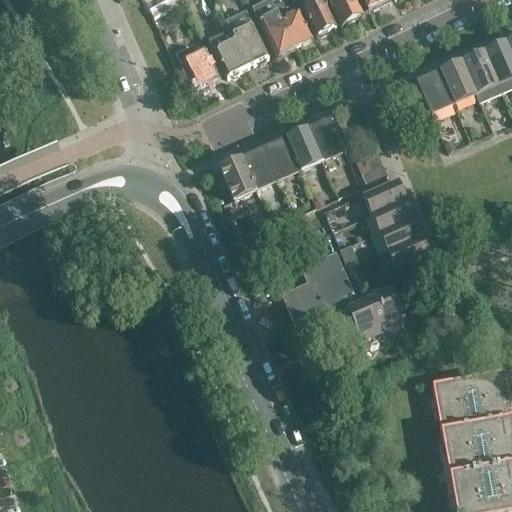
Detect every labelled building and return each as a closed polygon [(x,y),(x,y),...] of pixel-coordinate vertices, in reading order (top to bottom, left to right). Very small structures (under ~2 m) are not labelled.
[(271,3),(274,9),(282,6),(283,5),(281,0),(274,0),(270,2),(271,3)] [(295,0),(301,11),(315,40),(318,39),(321,40),(326,38),(327,34),(336,30),(321,0),(295,0)] [(325,0),(326,1),(340,31),(363,20),(353,0),(325,0)] [(380,8),(389,4),(387,0),(361,0),(368,14),(370,13),(373,14),(378,12),(380,8)] [(253,12),(277,61),(294,52),(281,24),(274,10),(271,3),(253,12)] [(282,6),(274,9),(274,10),(281,24),(294,52),(312,44),(298,15),(289,20),(282,6)] [(225,25),(234,44),(248,72),(256,68),(260,69),(264,68),(266,64),(269,62),(255,34),(246,15),(225,25)] [(248,72),(234,44),(229,34),(208,45),(227,83),(230,81),(234,83),(238,81),(239,77),(248,72)] [(489,55),(484,58),(498,89),(511,82),(511,61),(506,48),(490,55),(489,53),(489,55)] [(182,83),(188,80),(196,96),(200,95),(204,97),(208,95),(209,90),(220,85),(203,51),(196,55),(199,59),(176,70),(182,83)] [(477,60),(462,67),(475,99),(498,89),(484,58),(478,60),(477,58),(477,60)] [(445,75),(440,77),(453,108),(475,99),(462,67),(446,74),(445,72),(444,73),(445,75)] [(453,108),(440,77),(434,80),(433,77),(432,78),(433,80),(417,87),(432,121),(433,120),(432,118),(453,108)] [(352,123),(355,131),(356,134),(365,131),(360,119),(352,123)] [(339,129),(343,136),(355,131),(352,123),(339,129)] [(324,128),(308,134),(322,166),(344,156),(345,159),(346,158),(331,124),(325,127),(324,125),(323,125),(324,128)] [(343,136),(346,144),(358,138),(356,134),(355,131),(343,136)] [(356,134),(358,138),(361,146),(370,142),(365,131),(356,134)] [(292,142),(286,144),(300,175),(322,166),(308,134),(292,141),(292,139),(291,140),(292,142)] [(358,138),(346,144),(349,151),(361,146),(358,138)] [(280,147),(264,154),(278,185),(300,175),(286,144),(280,147),(280,145),(279,145),(280,147)] [(247,161),(242,163),(255,195),(278,185),(264,154),(248,161),(247,159),(246,159),(247,161)] [(377,157),(367,162),(372,173),(382,169),(377,157)] [(356,167),(361,178),(372,173),(367,162),(356,167)] [(255,195),(242,163),(236,166),(235,164),(234,164),(235,166),(219,173),(234,207),(235,207),(234,204),(255,195)] [(382,169),(372,173),(377,185),(387,180),(382,169)] [(372,173),(361,178),(366,189),(377,185),(372,173)] [(363,200),(371,218),(406,203),(398,184),(363,200)] [(371,218),(379,237),(414,222),(406,203),(371,218)] [(379,237),(387,256),(422,241),(414,222),(379,237)] [(422,241),(387,256),(395,275),(430,259),(422,241)] [(280,299),(304,354),(343,336),(340,329),(351,324),(360,346),(405,326),(392,295),(349,314),(344,303),(331,309),(320,283),(343,273),(336,257),(300,273),(301,275),(302,275),(306,283),(305,284),(307,288),(280,299)] [(511,511),(511,420),(504,377),(432,389),(454,511),(511,511)]
